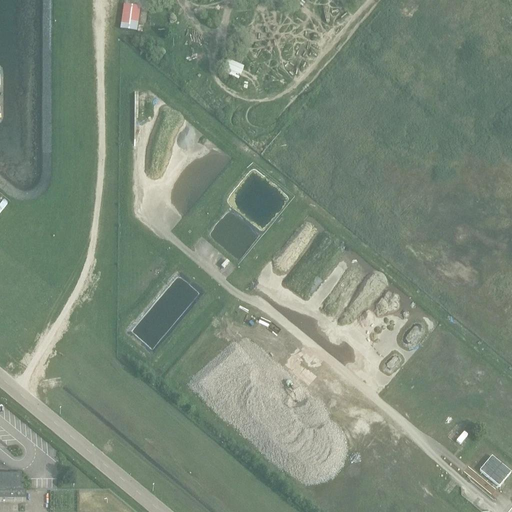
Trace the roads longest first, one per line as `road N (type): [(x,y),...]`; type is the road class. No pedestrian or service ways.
road 1 (unknown): [(511,511),(276,309)]
road 2 (unclassified): [(159,511),(0,377)]
